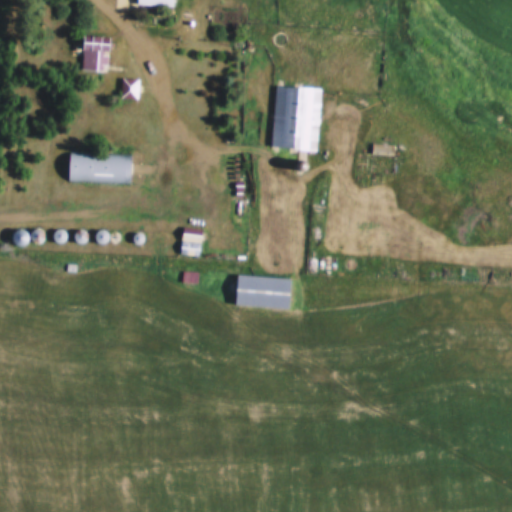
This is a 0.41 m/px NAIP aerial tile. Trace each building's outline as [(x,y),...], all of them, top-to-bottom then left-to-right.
[(173,9),(173,0),(116,0),(116,7),(173,9)] [(108,37),(83,37),(83,71),(108,71),(108,37)] [(320,90),(275,87),(272,149),(317,151),(320,90)] [(130,155),(69,154),(68,182),(130,183),(130,155)] [(26,246),(25,232),(13,233),(13,247),(26,246)] [(289,310),(291,280),(236,276),(235,307),(289,310)]
